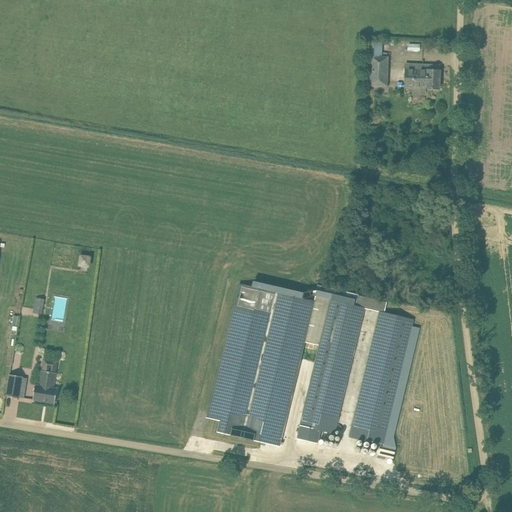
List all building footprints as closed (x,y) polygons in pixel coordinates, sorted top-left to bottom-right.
[(365,57),(366,88),(388,88),(388,57),(365,57)] [(404,88),(439,89),(440,66),(405,65),(404,88)] [(81,256),(80,265),(88,266),(89,258),(81,256)] [(218,432),(280,447),(314,302),(240,284),(208,418),(220,421),(218,432)] [(52,321),(65,321),(66,297),(53,296),(52,321)] [(40,314),(44,299),(35,297),(31,312),(40,314)] [(297,439),(317,443),(321,430),(334,433),(363,308),(329,300),(297,439)] [(350,437),(383,445),(413,320),(380,312),(350,437)] [(34,400),(55,404),(57,388),(54,388),(58,363),(44,360),(39,386),(36,385),(34,400)] [(10,375),(6,396),(19,398),(23,377),(10,375)] [(393,457),(394,451),(378,449),(378,456),(393,457)]
